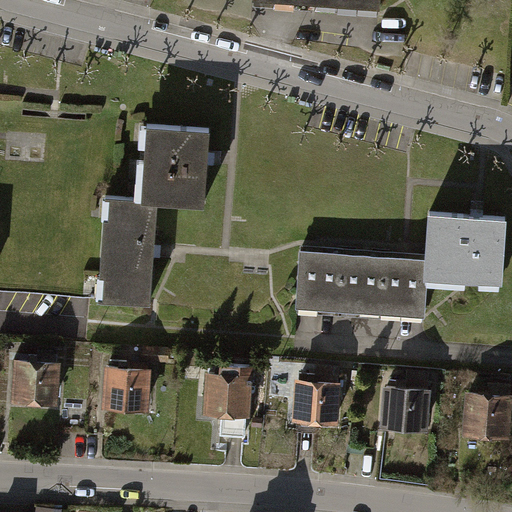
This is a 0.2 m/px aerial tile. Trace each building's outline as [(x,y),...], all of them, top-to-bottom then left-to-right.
[(207,124),(136,121),(132,195),(103,193),(98,297),(150,299),(153,251),(155,196),(204,198),(206,159),(207,124)] [(313,250),(298,249),(294,307),(420,317),(423,281),(499,286),(503,222),(476,220),(421,216),(418,258),(395,257),(384,256),(355,254),(344,253),(320,251),(313,250)] [(59,357),(13,354),(11,399),(56,402),(59,357)] [(273,357),(271,395),(291,396),(289,418),(337,422),(342,362),(273,357)] [(218,370),(206,369),(203,411),(221,412),(220,433),(245,435),(247,414),(251,414),(254,363),(219,361),(218,370)] [(150,367),(104,365),(102,406),(148,409),(150,367)] [(430,386),(382,383),(380,425),(428,428),(430,386)] [(511,421),(511,390),(466,388),(463,432),(511,435),(511,421)]
